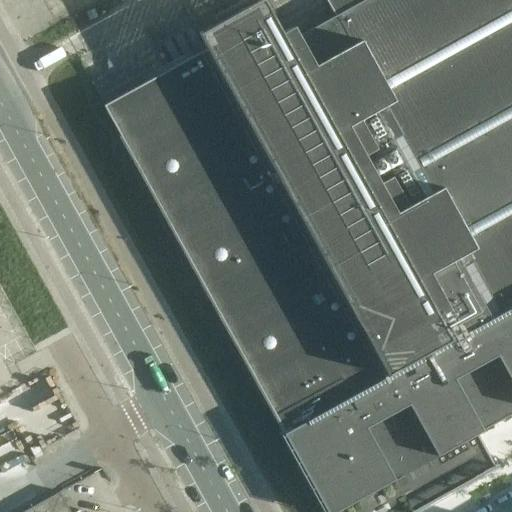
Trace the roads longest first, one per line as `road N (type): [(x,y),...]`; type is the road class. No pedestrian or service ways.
road 1 (tertiary): [(166,406),(0,107)]
road 2 (tertiary): [(227,511),(166,406)]
